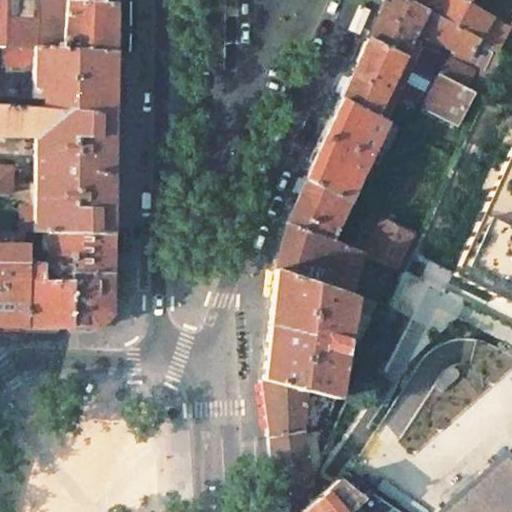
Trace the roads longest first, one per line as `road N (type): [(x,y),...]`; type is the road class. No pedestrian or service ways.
road 1 (residential): [(218,358),(222,300),(357,0)]
road 2 (tertiary): [(162,0),(157,357)]
road 3 (tertiary): [(157,357),(25,359),(0,370)]
road 4 (residential): [(225,511),(218,358)]
